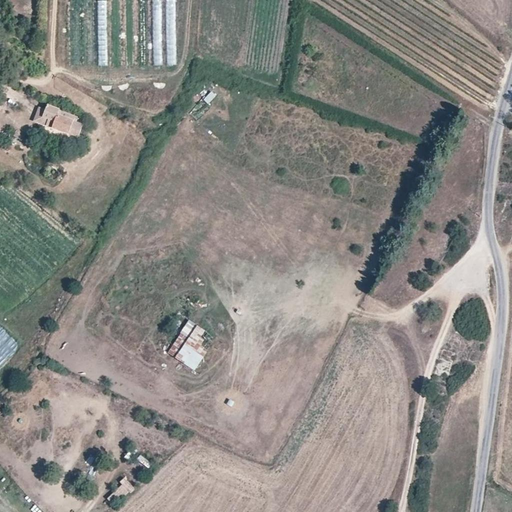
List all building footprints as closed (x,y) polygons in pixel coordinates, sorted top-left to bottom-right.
[(83,126),(76,123),(78,118),(47,106),(46,110),(43,117),(49,120),(46,126),(78,138),(83,126)] [(43,117),(46,110),(40,107),(34,121),(46,126),(49,120),(43,117)] [(191,320),(168,352),(193,370),(216,338),(191,320)] [(137,461),(149,468),(152,463),(141,455),(137,461)] [(126,479),(113,491),(122,501),(135,488),(126,479)]
